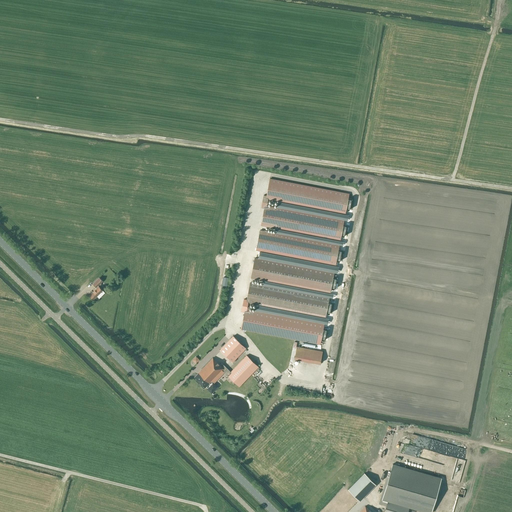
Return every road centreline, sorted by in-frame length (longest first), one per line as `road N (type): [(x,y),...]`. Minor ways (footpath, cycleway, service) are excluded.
road 1 (track): [(0,118),(511,188)]
road 2 (primary): [(161,401),(0,241)]
road 3 (track): [(205,511),(0,455)]
road 4 (unclassified): [(150,412),(0,263)]
road 5 (track): [(364,500),(378,486),(401,428),(511,452)]
road 6 (track): [(453,180),(499,0)]
road 7 (primary): [(273,511),(161,401)]
road 8 (unclassified): [(251,511),(150,412)]
